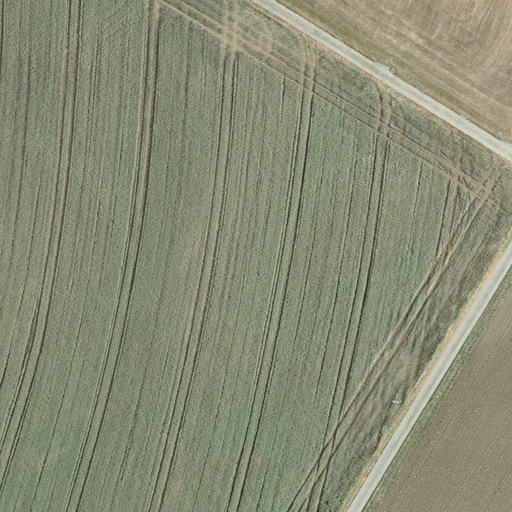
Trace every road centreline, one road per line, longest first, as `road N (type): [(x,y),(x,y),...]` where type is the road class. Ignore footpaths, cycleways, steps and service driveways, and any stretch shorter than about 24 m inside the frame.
road 1 (track): [(353,511),(511,248)]
road 2 (track): [(263,0),(511,154)]
